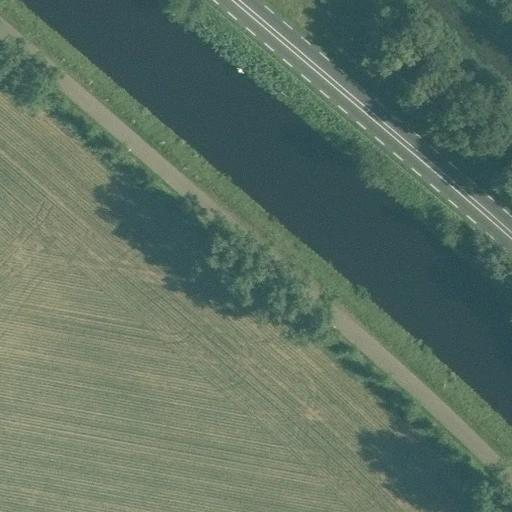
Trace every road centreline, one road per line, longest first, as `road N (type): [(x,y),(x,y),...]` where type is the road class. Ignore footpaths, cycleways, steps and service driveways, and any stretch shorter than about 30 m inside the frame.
road 1 (unclassified): [(511,491),(424,398),(0,31)]
road 2 (primary): [(511,236),(237,0)]
